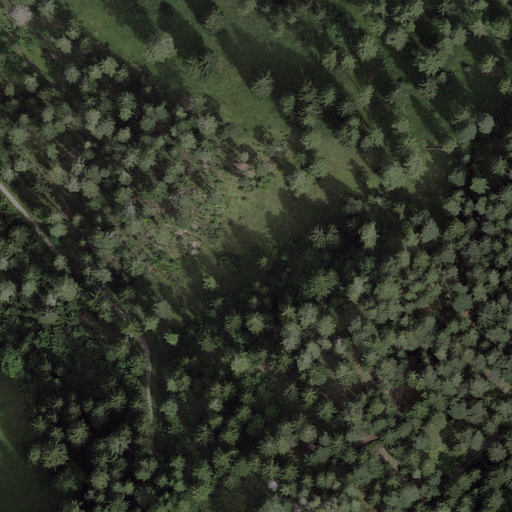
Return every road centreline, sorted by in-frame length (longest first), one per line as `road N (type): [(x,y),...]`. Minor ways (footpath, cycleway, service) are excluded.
road 1 (track): [(151,511),(148,342),(133,314),(0,177)]
road 2 (track): [(411,511),(511,431)]
